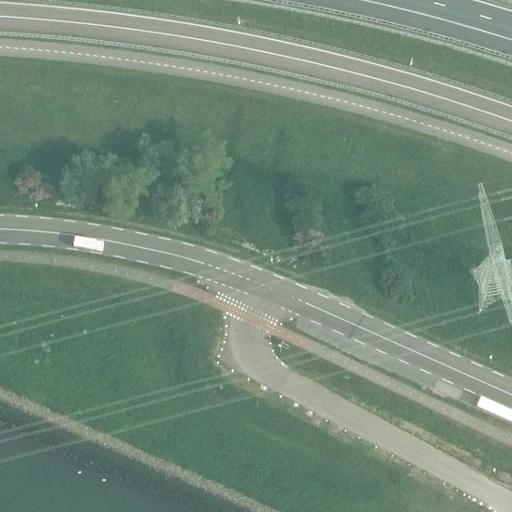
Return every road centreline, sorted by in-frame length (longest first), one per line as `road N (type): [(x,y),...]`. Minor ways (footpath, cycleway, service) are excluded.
road 1 (unclassified): [(511,396),(209,265),(68,235),(0,232)]
road 2 (unclassified): [(511,154),(229,75),(0,47)]
road 3 (motorway): [(0,11),(292,50),(511,114)]
